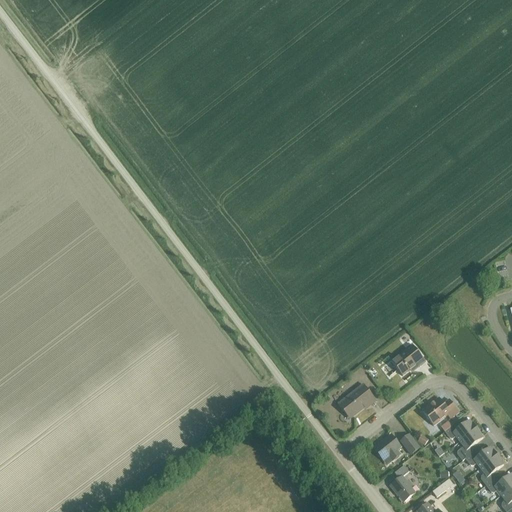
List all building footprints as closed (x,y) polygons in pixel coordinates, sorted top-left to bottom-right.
[(412,346),(391,363),(402,377),(417,365),(419,368),(425,363),(412,346)] [(363,386),(338,406),(343,413),(345,411),(351,418),(368,405),(369,407),(376,401),(363,386)] [(439,399),(422,412),(433,427),(447,416),(450,420),(459,413),(449,401),(443,405),(439,399)] [(459,443),(477,430),(473,424),(472,425),(469,421),(460,428),(457,424),(444,433),(449,440),(452,440),(455,438),(459,443)] [(477,430),(459,443),(463,448),(457,452),(457,455),(462,462),(465,460),(477,451),(474,446),(483,439),(480,436),(481,435),(477,430)] [(391,437),(374,450),(383,461),(389,457),(392,461),(399,456),(396,451),(400,448),(391,437)] [(409,437),(400,443),(410,457),(419,450),(409,437)] [(421,437),(418,442),(424,447),(428,442),(421,437)] [(439,448),(434,452),(439,458),(444,454),(439,448)] [(481,455),(477,451),(465,460),(470,467),(475,466),(476,465),(480,470),(497,457),(493,451),(492,452),(490,448),(481,455)] [(497,457),(480,470),(484,475),(481,477),(480,480),(486,487),(498,478),(494,473),(503,466),(501,463),(501,462),(497,457)] [(404,467),(394,474),(399,480),(390,486),(403,504),(415,494),(410,488),(412,487),(409,482),(407,483),(402,478),(409,473),(404,467)] [(464,487),(469,482),(460,472),(455,476),(464,487)] [(498,478),(486,487),(491,494),(494,494),(497,492),(501,497),(511,488),(511,477),(510,475),(501,482),(498,478)] [(449,480),(432,493),(436,499),(453,486),(449,480)] [(511,488),(501,497),(505,502),(502,504),(501,507),(504,511),(508,511),(511,509),(511,488)]
